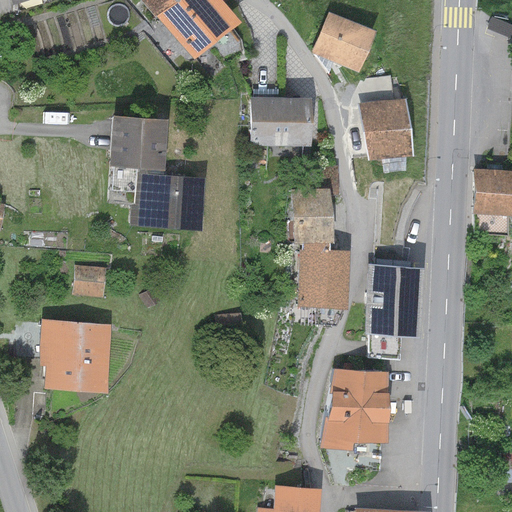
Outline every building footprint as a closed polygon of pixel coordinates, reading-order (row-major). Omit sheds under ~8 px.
[(142,0),(157,18),(193,61),(240,22),(221,0),(142,0)] [(375,33),(328,13),(311,52),(359,72),(375,33)] [(511,26),(491,18),(487,29),(511,39),(511,26)] [(312,100),(252,98),(250,145),(311,147),(312,100)] [(405,99),(360,105),(368,162),(413,156),(405,99)] [(168,120),(114,117),(111,167),(164,170),(168,120)] [(511,170),(469,169),(468,214),(511,216),(511,170)] [(205,179),(138,173),(135,205),(132,204),(130,226),(201,231),(205,179)] [(331,188),(292,190),(294,244),(333,242),(331,188)] [(345,252),(300,250),(298,307),(342,309),(345,252)] [(105,268),(75,266),(73,296),(104,298),(105,268)] [(421,268),(369,266),(366,336),(418,338),(421,268)] [(111,325),(43,320),(40,366),(46,366),(44,389),(106,394),(111,325)] [(388,372),(334,370),(321,448),(352,451),(353,444),(389,443),(388,372)] [(320,511),(322,489),(275,485),(273,510),(259,508),(258,511),(320,511)]
